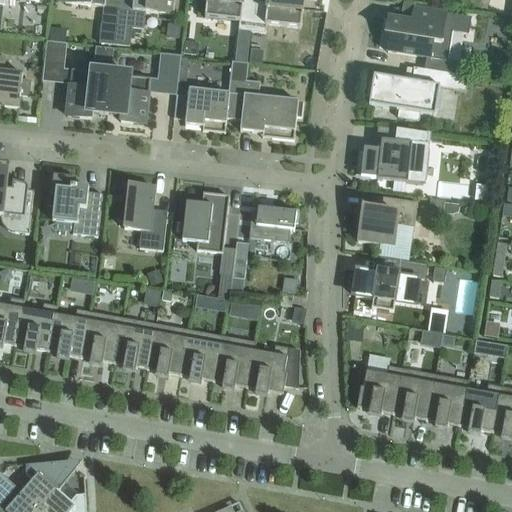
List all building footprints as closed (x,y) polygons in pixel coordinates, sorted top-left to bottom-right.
[(114,47),(119,0),(64,0),(64,5),(103,9),(99,45),(114,47)] [(119,0),(114,47),(129,48),(131,30),(144,32),(146,14),(172,17),(173,0),(119,0)] [(251,34),(255,4),(243,2),(243,0),(199,0),(200,3),(206,4),(204,19),(239,23),(238,32),(251,34)] [(267,0),(267,5),(255,4),(251,34),(265,35),(266,26),(300,30),(303,0),(267,0)] [(471,20),(445,16),(446,14),(414,10),(412,23),(388,20),(385,37),(389,38),(387,54),(447,63),(452,35),(468,37),(471,20)] [(106,116),(111,75),(92,73),(91,74),(60,71),(63,47),(66,47),(66,46),(46,44),(42,83),(43,84),(43,80),(70,83),(66,118),(91,121),(91,115),(106,116)] [(129,77),(111,75),(106,116),(121,118),(120,124),(145,127),(149,91),(175,94),(175,98),(176,98),(180,58),(160,56),(160,57),(163,57),(160,81),(129,78),(129,77)] [(0,58),(0,108),(18,110),(20,97),(28,98),(30,83),(21,82),(22,75),(3,73),(5,59),(0,58)] [(241,123),(246,83),(248,66),(232,64),(228,96),(189,91),(185,127),(203,129),(202,133),(208,134),(209,124),(226,126),(227,121),(241,123)] [(397,120),(419,124),(420,116),(435,118),(439,90),(465,94),(468,79),(413,70),(413,71),(414,72),(412,84),(373,78),(369,108),(398,112),(397,120)] [(260,85),(246,83),(241,123),(240,133),(241,133),(242,128),(252,129),(251,134),(264,136),(264,130),(272,131),(271,141),(294,143),(296,120),(301,120),(303,104),(258,99),(260,85)] [(422,150),(423,136),(400,133),(399,144),(381,142),(380,152),(363,150),(360,179),(377,181),(377,182),(407,185),(411,149),(422,150)] [(29,236),(33,193),(12,191),(11,192),(5,191),(7,173),(0,172),(0,217),(1,218),(1,222),(2,225),(7,232),(11,233),(14,234),(14,235),(29,236)] [(75,193),(76,181),(53,179),(51,198),(55,198),(52,223),(73,226),(72,236),(97,239),(102,196),(75,193)] [(129,187),(124,231),(141,233),(139,251),(162,253),(167,214),(152,212),(154,190),(129,187)] [(223,250),(229,199),(203,196),(202,206),(186,205),(182,243),(197,245),(196,253),(221,256),(219,275),(220,275),(218,299),(229,300),(232,280),(235,251),(223,250)] [(370,213),(363,212),(358,211),(357,230),(360,230),(358,244),(393,249),(396,227),(413,230),(417,205),(372,198),(370,213)] [(430,202),(428,214),(442,216),(444,204),(430,202)] [(511,206),(504,206),(502,218),(510,219),(511,207),(511,206)] [(282,213),(268,211),(268,215),(253,213),(253,214),(250,240),(288,245),(290,232),(294,233),(294,232),(295,225),(297,225),(298,212),(282,211),(282,213)] [(235,251),(232,280),(243,281),(247,247),(236,245),(235,251)] [(506,246),(497,245),(495,261),(503,262),(506,246)] [(492,277),(501,279),(503,262),(495,261),(492,277)] [(424,282),(426,268),(396,263),(394,278),(359,272),(355,299),(373,302),(371,312),(393,315),(394,306),(419,309),(420,308),(413,307),(416,282),(423,283),(424,282)] [(285,281),(283,293),(296,295),(298,283),(285,281)] [(500,284),(491,282),(489,299),(498,300),(500,284)] [(281,296),(280,307),(291,309),(292,298),(281,296)] [(15,348),(23,302),(10,300),(9,309),(0,307),(0,350),(2,351),(3,346),(15,348)] [(48,354),(56,308),(43,306),(42,315),(22,311),(24,302),(23,302),(15,348),(24,350),(23,355),(35,357),(36,352),(48,354)] [(247,307),(245,320),(256,322),(259,309),(247,307)] [(81,360),(89,314),(76,312),(75,321),(55,318),(57,308),(56,308),(48,354),(57,356),(56,361),(68,363),(69,358),(81,360)] [(114,366),(122,320),(89,314),(81,360),(90,362),(89,367),(101,369),(102,364),(114,366)] [(147,372),(155,326),(122,320),(114,366),(123,368),(122,373),(134,375),(135,370),(147,372)] [(180,378),(189,332),(155,326),(147,372),(156,374),(155,379),(167,381),(168,376),(180,378)] [(213,384),(222,338),(189,332),(180,378),(189,380),(188,385),(201,387),(201,382),(213,384)] [(246,390),(255,344),(222,338),(213,384),(222,386),(222,391),(234,393),(235,388),(246,390)] [(255,345),(255,344),(246,390),(256,392),(255,397),(267,399),(268,394),(283,397),(284,389),(298,392),(299,353),(275,348),(273,357),(254,354),(255,345)] [(393,417),(401,371),(388,369),(387,378),(366,374),(363,391),(360,390),(357,410),(369,413),(368,417),(380,420),(381,415),(393,417)] [(426,423),(434,377),(401,371),(393,417),(402,419),(401,423),(413,426),(414,421),(426,423)] [(459,429),(466,392),(468,383),(434,377),(426,423),(435,425),(434,429),(446,432),(447,427),(459,429)] [(492,435),(500,389),(487,387),(486,396),(466,392),(459,429),(468,431),(467,436),(479,438),(480,433),(492,435)] [(511,391),(500,389),(492,435),(501,437),(500,442),(511,443),(511,391)] [(66,464),(25,467),(25,469),(26,476),(32,481),(32,482),(22,494),(21,495),(40,511),(56,492),(57,493),(75,472),(74,471),(66,464)] [(39,511),(40,511),(21,495),(22,494),(0,476),(0,511),(39,511)] [(69,504),(57,493),(56,492),(40,511),(85,511),(85,496),(82,497),(76,497),(71,503),(70,503),(69,504)]
